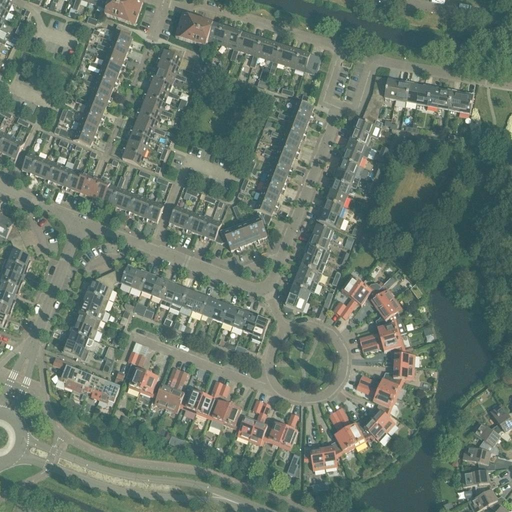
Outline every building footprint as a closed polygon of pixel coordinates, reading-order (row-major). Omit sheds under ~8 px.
[(13,5),(2,0),(0,0),(0,9),(8,14),(13,5)] [(107,11),(108,11),(111,0),(100,0),(98,8),(107,11)] [(105,17),(135,28),(143,5),(130,0),(111,0),(108,11),(107,11),(105,17)] [(8,14),(0,9),(0,20),(4,23),(8,14)] [(213,26),(198,21),(195,20),(183,16),(176,39),(206,49),(208,43),(207,43),(213,26)] [(207,43),(208,43),(217,46),(222,29),(213,26),(207,43)] [(130,39),(132,33),(118,27),(115,34),(111,43),(132,51),(134,47),(131,46),(133,40),(130,39)] [(222,29),(217,46),(226,49),(232,32),(222,29)] [(232,32),(226,49),(234,51),(236,52),(242,35),(232,32)] [(237,58),(239,53),(246,55),(252,38),(242,35),(236,52),(234,51),(232,57),(237,58)] [(252,38),(246,55),(254,58),(256,58),(261,41),(252,38)] [(257,65),(258,59),(266,61),(271,44),(261,41),(256,58),(254,58),(252,63),(257,65)] [(107,54),(108,52),(126,59),(128,54),(131,55),(132,51),(111,43),(109,50),(104,48),(102,52),(107,54)] [(271,44),(266,61),(273,64),(276,65),(281,48),(271,44)] [(185,53),(170,47),(168,54),(165,53),(163,58),(160,57),(158,61),(179,69),(183,60),(185,53)] [(273,64),(271,69),(276,71),(278,65),(285,68),(291,51),(281,48),(276,65),(273,64)] [(295,71),(301,54),(291,51),(285,68),(295,71)] [(104,61),(125,69),(127,65),(124,64),(126,59),(108,52),(107,54),(104,61)] [(301,54),(295,71),(305,74),(310,57),(301,54)] [(316,78),(321,60),(310,57),(305,74),(316,78)] [(125,69),(104,61),(102,68),(97,66),(95,70),(100,72),(101,70),(119,77),(121,72),(124,73),(125,69)] [(179,69),(158,61),(157,65),(160,66),(158,71),(176,78),(175,80),(185,84),(187,80),(176,76),(179,69)] [(98,79),(118,87),(120,83),(117,82),(119,77),(101,70),(100,72),(98,79)] [(151,79),(172,87),(175,80),(176,78),(158,71),(156,76),(153,75),(151,79)] [(388,80),(376,78),(375,84),(387,86),(388,80)] [(118,87),(98,79),(95,86),(90,84),(88,88),(93,90),(94,88),(112,95),(114,90),(117,91),(118,87)] [(172,87),(151,79),(150,83),(153,84),(151,89),(169,96),(168,98),(173,100),(175,96),(169,94),(172,87)] [(387,86),(386,92),(385,98),(385,100),(396,102),(399,85),(396,84),(396,82),(388,80),(387,86)] [(399,85),(396,102),(406,104),(410,84),(402,83),(402,85),(399,85)] [(386,92),(387,86),(375,84),(374,90),(386,92)] [(417,106),(420,89),(417,88),(418,86),(410,84),(406,104),(417,106)] [(420,89),(417,106),(427,108),(431,88),(423,87),(423,89),(420,89)] [(91,97),(111,105),(113,101),(110,100),(112,95),(94,88),(93,90),(91,97)] [(431,88),(427,108),(438,110),(441,93),(438,92),(439,90),(431,88)] [(144,97),(165,105),(168,98),(169,96),(151,89),(149,94),(146,93),(144,97)] [(386,92),(374,90),(373,96),(385,98),(386,92)] [(441,93),(438,110),(449,112),(452,92),(444,91),(444,93),(441,93)] [(452,92),(449,112),(459,114),(462,97),(460,96),(460,94),(452,92)] [(474,96),(466,95),(465,97),(462,97),(459,114),(470,116),(474,96)] [(384,102),(385,100),(385,98),(373,96),(371,100),(383,105),(384,102)] [(111,105),(91,97),(88,104),(83,102),(81,106),(86,108),(87,106),(105,113),(107,108),(110,109),(111,105)] [(166,118),(168,114),(162,112),(165,105),(144,97),(144,99),(143,101),(144,101),(146,102),(144,107),(162,114),(161,116),(166,118)] [(368,106),(381,111),(383,105),(371,100),(368,106)] [(314,110),(296,103),(293,112),(313,120),(315,117),(312,115),(314,110)] [(84,115),(104,123),(106,119),(103,118),(105,113),(87,106),(86,108),(84,115)] [(366,112),(378,116),(381,111),(368,106),(366,112)] [(137,115),(158,123),(161,116),(162,114),(144,107),(142,112),(139,111),(137,115)] [(283,121),(288,123),(289,121),(307,128),(309,123),(312,124),(313,120),(293,112),(290,119),(285,117),(283,121)] [(364,117),(376,122),(378,116),(366,112),(364,117)] [(104,123),(84,115),(80,124),(98,131),(100,126),(103,127),(104,123)] [(158,123),(137,115),(136,119),(139,120),(137,125),(155,132),(154,134),(159,136),(161,132),(155,130),(158,123)] [(355,129),(354,132),(371,139),(378,141),(382,130),(374,127),(376,122),(364,117),(361,123),(356,120),(353,128),(355,129)] [(286,130),(306,138),(308,134),(305,133),(307,128),(289,121),(288,123),(286,130)] [(77,133),(97,141),(99,137),(96,136),(98,131),(80,124),(77,133)] [(130,133),(151,141),(154,134),(155,132),(137,125),(135,130),(132,129),(130,133)] [(276,139),(281,141),(282,139),(300,146),(302,141),(305,142),(306,138),(286,130),(283,137),(278,135),(276,139)] [(348,141),(367,149),(371,139),(354,132),(353,135),(351,134),(348,141)] [(73,142),(91,149),(93,144),(96,145),(97,141),(77,133),(73,142)] [(151,141),(130,133),(129,137),(132,138),(130,143),(148,150),(151,141)] [(7,136),(0,150),(0,157),(1,158),(3,155),(7,158),(16,141),(7,136)] [(279,149),(299,156),(301,152),(298,151),(300,146),(282,139),(281,141),(279,149)] [(15,165),(25,145),(16,141),(7,158),(12,160),(11,163),(15,165)] [(346,152),(363,159),(367,160),(371,150),(367,149),(348,141),(345,148),(348,149),(346,152)] [(148,150),(130,143),(128,148),(125,147),(123,151),(144,159),(148,150)] [(157,154),(162,156),(166,157),(170,148),(161,144),(157,154)] [(269,157),(274,159),(275,157),(293,164),(295,159),(298,160),(299,156),(279,149),(276,155),(271,153),(269,157)] [(140,168),(144,160),(144,159),(123,151),(122,155),(125,156),(123,161),(140,168)] [(359,169),(363,159),(346,152),(345,155),(343,154),(340,161),(359,169)] [(29,155),(22,173),(27,175),(26,178),(30,179),(38,158),(29,155)] [(272,166),(292,174),(294,170),(291,169),(293,164),(275,157),(274,159),(272,166)] [(40,180),(47,162),(38,158),(30,179),(34,181),(35,178),(40,180)] [(364,171),(359,169),(340,161),(338,169),(340,169),(339,172),(360,181),(364,171)] [(47,162),(40,180),(45,182),(44,184),(48,186),(56,165),(47,162)] [(58,187),(65,169),(56,165),(48,186),(52,188),(53,185),(58,187)] [(74,166),(72,171),(65,169),(58,187),(63,189),(62,191),(66,193),(74,172),(76,173),(78,168),(74,166)] [(292,174),(272,166),(268,175),(286,182),(288,177),(291,178),(292,174)] [(74,172),(66,193),(70,195),(71,192),(76,194),(83,176),(76,173),(74,172)] [(332,182),(351,189),(356,191),(360,181),(339,172),(338,175),(335,174),(332,182)] [(87,177),(83,176),(76,194),(90,199),(103,204),(110,186),(106,185),(107,180),(102,178),(100,182),(96,181),(93,179),(94,175),(89,173),(87,177)] [(265,184),(285,192),(287,188),(284,187),(286,182),(268,175),(265,184)] [(163,192),(165,187),(167,188),(169,184),(164,182),(162,186),(160,191),(163,192)] [(332,190),(331,192),(347,199),(348,198),(353,200),(356,191),(351,189),(332,182),(330,189),(332,190)] [(119,184),(117,189),(110,186),(103,204),(108,206),(107,209),(111,211),(119,190),(121,191),(123,185),(119,184)] [(285,192),(265,184),(261,193),(279,200),(281,195),(284,196),(285,192)] [(370,184),(367,193),(372,195),(373,194),(376,187),(376,186),(370,184)] [(121,211),(128,193),(121,191),(119,190),(111,211),(115,212),(116,209),(121,211)] [(325,202),(344,209),(347,199),(331,192),(330,195),(327,194),(325,202)] [(128,193),(121,211),(126,213),(125,216),(129,217),(137,197),(128,193)] [(258,202),(278,210),(280,206),(277,205),(279,200),(261,193),(258,202)] [(366,195),(362,204),(368,206),(372,197),(366,195)] [(139,218),(146,200),(137,197),(129,217),(133,219),(134,216),(139,218)] [(143,223),(144,223),(147,224),(155,204),(146,200),(139,218),(144,220),(144,221),(143,223)] [(252,212),(255,220),(262,218),(266,228),(268,227),(274,213),(277,214),(278,210),(258,202),(254,211),(252,212)] [(323,213),(340,219),(344,209),(325,202),(322,209),(324,210),(323,213)] [(157,225),(164,207),(155,204),(147,224),(151,226),(152,223),(157,225)] [(176,208),(168,228),(173,230),(174,227),(179,229),(186,211),(176,208)] [(186,235),(194,215),(186,211),(179,229),(184,231),(183,234),(186,235)] [(320,214),(317,222),(340,231),(344,221),(340,219),(323,213),(322,215),(320,214)] [(194,215),(186,235),(191,237),(192,234),(197,236),(204,218),(194,215)] [(204,242),(212,222),(204,218),(197,236),(202,238),(201,241),(204,242)] [(0,228),(0,237),(11,242),(21,238),(19,233),(16,225),(14,225),(16,222),(8,219),(7,221),(4,219),(0,228)] [(264,229),(261,221),(252,225),(260,246),(264,245),(262,241),(268,239),(264,229)] [(225,244),(221,234),(219,233),(222,226),(212,222),(204,242),(209,244),(210,241),(221,246),(225,244)] [(260,246),(252,225),(243,228),(250,246),(254,244),(256,248),(260,246)] [(334,233),(315,226),(312,234),(314,235),(313,237),(330,244),(334,233)] [(234,232),(242,253),(246,251),(244,248),(250,246),(243,228),(234,232)] [(227,243),(231,253),(236,251),(238,255),(242,253),(234,232),(224,236),(227,243)] [(330,244),(313,237),(312,240),(310,239),(307,247),(326,254),(330,244)] [(11,242),(13,248),(24,244),(21,238),(11,242)] [(29,255),(26,249),(24,244),(13,248),(14,251),(14,252),(10,262),(29,270),(31,264),(32,262),(29,261),(30,258),(28,257),(29,255)] [(330,255),(326,254),(307,247),(304,254),(307,255),(306,258),(326,265),(330,255)] [(299,267),(322,276),(326,265),(306,258),(304,260),(302,259),(299,267)] [(29,270),(10,262),(6,261),(2,271),(23,279),(24,276),(26,277),(29,270)] [(125,268),(117,272),(111,275),(116,285),(118,284),(132,289),(138,273),(135,272),(136,270),(128,267),(127,269),(125,268)] [(322,276),(299,267),(296,274),(299,275),(298,278),(318,286),(322,276)] [(23,279),(2,271),(0,276),(0,281),(21,290),(24,282),(21,282),(23,279)] [(141,274),(138,273),(132,289),(142,293),(144,288),(149,275),(144,273),(142,272),(141,274)] [(114,287),(116,285),(111,275),(106,277),(111,288),(114,287)] [(152,297),(158,281),(155,280),(156,277),(149,275),(144,288),(142,293),(144,294),(152,297)] [(106,277),(101,279),(95,282),(94,284),(92,283),(91,287),(88,286),(86,293),(109,303),(115,288),(114,287),(111,288),(106,277)] [(353,277),(341,294),(351,301),(363,284),(353,277)] [(310,294),(314,296),(318,286),(298,278),(297,280),(294,280),(292,287),(310,294)] [(162,301),(169,282),(162,280),(161,282),(158,281),(152,297),(162,301)] [(335,292),(336,288),(339,282),(334,280),(332,286),(331,288),(325,285),(322,287),(335,292)] [(0,293),(15,299),(16,296),(18,297),(21,290),(0,281),(0,293)] [(170,310),(172,305),(178,289),(176,287),(176,285),(169,282),(162,301),(160,306),(170,310)] [(362,308),(365,303),(373,291),(377,294),(381,289),(378,287),(377,286),(370,286),(369,288),(363,284),(351,301),(346,308),(340,317),(346,322),(356,307),(354,306),(355,304),(362,308)] [(370,307),(372,305),(378,313),(395,301),(388,291),(384,286),(381,289),(377,294),(373,291),(365,303),(370,307)] [(414,287),(411,290),(414,296),(418,293),(419,292),(416,286),(414,287)] [(178,289),(172,305),(182,309),(189,290),(182,287),(181,290),(178,289)] [(290,298),(307,304),(310,294),(292,287),(289,294),(291,295),(290,298)] [(189,290),(182,309),(192,313),(199,296),(196,295),(197,293),(189,290)] [(15,299),(0,293),(0,304),(13,310),(16,303),(14,302),(15,299)] [(84,304),(105,312),(109,303),(86,293),(83,300),(85,301),(84,304)] [(199,296),(192,313),(202,317),(210,298),(202,295),(201,298),(199,296)] [(211,326),(213,321),(219,304),(216,303),(217,301),(210,298),(202,317),(208,319),(206,324),(211,326)] [(293,311),(302,315),(307,304),(290,298),(289,301),(287,300),(284,307),(286,308),(293,311)] [(400,319),(398,314),(402,311),(395,301),(378,313),(382,318),(376,322),(378,330),(383,329),(397,324),(396,321),(400,319)] [(219,304),(213,321),(223,325),(230,306),(223,303),(222,305),(219,304)] [(0,316),(7,319),(8,316),(10,317),(13,310),(0,304),(0,316)] [(78,313),(101,322),(102,323),(106,313),(105,312),(84,304),(83,307),(81,306),(78,313)] [(334,313),(340,317),(346,308),(340,304),(334,313)] [(126,305),(125,308),(126,310),(131,313),(134,314),(135,310),(126,305)] [(136,309),(134,314),(135,314),(140,316),(144,318),(147,309),(137,305),(136,309)] [(230,306),(223,325),(233,329),(239,312),(236,311),(237,309),(230,306)] [(315,320),(323,322),(327,312),(319,309),(315,320)] [(243,333),(250,314),(243,311),(242,313),(239,312),(233,329),(243,333)] [(76,324),(97,332),(101,322),(78,313),(75,320),(77,321),(76,324)] [(250,314),(243,333),(253,337),(259,320),(257,319),(257,317),(250,314)] [(0,328),(5,330),(8,323),(6,322),(7,319),(0,316),(0,328)] [(120,326),(126,328),(128,321),(123,319),(120,326)] [(263,341),(271,322),(263,319),(262,321),(259,320),(253,337),(251,340),(262,344),(263,341)] [(359,341),(361,348),(401,337),(400,336),(405,335),(401,319),(400,319),(396,321),(397,324),(383,329),(378,330),(377,330),(379,337),(377,338),(376,336),(359,341)] [(70,333),(93,342),(97,332),(76,324),(75,327),(73,326),(70,333)] [(91,349),(93,342),(70,333),(67,340),(69,341),(68,344),(85,351),(86,347),(91,349)] [(382,347),(384,354),(390,352),(404,348),(401,337),(361,348),(363,355),(380,350),(380,348),(382,347)] [(112,346),(118,348),(120,341),(115,339),(112,346)] [(62,354),(81,361),(85,351),(68,344),(67,347),(65,346),(62,354)] [(415,357),(406,357),(404,348),(390,352),(392,358),(395,358),(394,369),(415,370),(415,357)] [(116,352),(111,350),(107,359),(108,360),(112,362),(116,352)] [(255,361),(258,355),(247,351),(245,357),(255,361)] [(132,354),(128,364),(132,365),(135,367),(139,356),(132,354)] [(140,372),(144,364),(146,359),(145,359),(144,358),(139,356),(135,367),(132,365),(126,380),(131,382),(128,389),(140,394),(144,385),(147,375),(144,374),(140,372)] [(66,385),(65,389),(73,392),(80,373),(67,368),(68,365),(56,361),(53,367),(65,372),(61,383),(66,385)] [(391,378),(388,383),(402,389),(405,381),(414,382),(415,370),(394,369),(394,378),(391,378)] [(174,370),(170,380),(177,383),(181,373),(174,370)] [(80,373),(73,392),(81,395),(82,392),(88,394),(94,378),(80,373)] [(180,394),(183,386),(187,375),(181,373),(177,383),(173,392),(166,411),(177,415),(180,409),(185,396),(180,394)] [(116,382),(114,386),(107,383),(100,402),(108,405),(109,402),(114,404),(125,377),(119,374),(117,379),(116,382)] [(144,395),(154,399),(157,401),(162,387),(157,385),(159,379),(147,375),(144,385),(140,394),(144,395)] [(94,378),(88,394),(93,396),(91,399),(100,402),(107,383),(94,378)] [(372,382),(362,378),(359,385),(369,389),(372,382)] [(388,383),(383,381),(378,393),(397,401),(402,389),(388,383)] [(215,402),(217,403),(219,397),(223,386),(217,384),(210,400),(204,397),(196,416),(208,421),(215,402)] [(378,393),(369,389),(359,385),(357,391),(373,398),(374,396),(376,397),(373,404),(379,406),(392,412),(390,416),(396,419),(399,414),(397,409),(394,407),(397,401),(378,393)] [(223,386),(219,397),(226,399),(230,389),(223,386)] [(157,401),(154,406),(166,411),(173,392),(162,387),(157,401)] [(185,396),(180,409),(182,410),(196,416),(204,397),(192,393),(190,398),(185,396)] [(219,403),(212,422),(210,428),(221,432),(223,426),(231,407),(219,403)] [(260,415),(264,405),(257,403),(253,413),(260,415)] [(266,418),(270,408),(264,405),(260,415),(256,424),(249,443),(260,447),(263,442),(268,428),(263,427),(266,418)] [(376,412),(379,414),(372,421),(387,435),(396,426),(389,419),(390,416),(392,412),(379,406),(376,412)] [(237,432),(240,433),(245,419),(240,417),(242,412),(231,407),(223,426),(237,432)] [(501,407),(490,414),(499,426),(491,432),(501,439),(507,444),(510,439),(507,434),(511,430),(511,422),(508,416),(501,407)] [(350,426),(342,411),(335,414),(355,450),(366,444),(356,426),(350,429),(348,427),(350,426)] [(341,434),(334,438),(337,443),(344,456),(355,450),(335,414),(329,418),(338,433),(339,432),(341,434)] [(295,429),(299,419),(292,416),(288,426),(295,429)] [(240,433),(237,438),(249,443),(256,424),(245,419),(240,433)] [(356,426),(366,444),(371,441),(375,447),(378,443),(379,444),(387,435),(372,421),(368,426),(363,422),(356,426)] [(479,424),(472,435),(483,442),(478,452),(491,455),(498,457),(500,451),(495,448),(501,439),(491,432),(479,424)] [(279,448),(287,429),(275,425),(273,430),(268,428),(263,442),(265,443),(279,448)] [(287,429),(279,448),(291,453),(298,434),(287,429)] [(179,441),(176,448),(182,450),(185,443),(179,441)] [(340,458),(344,456),(337,443),(331,446),(332,449),(322,451),(325,471),(338,469),(336,460),(340,458)] [(304,464),(312,464),(313,473),(325,471),(322,451),(312,453),(312,450),(305,449),(304,464)] [(478,465),(479,474),(488,473),(495,472),(494,467),(489,466),(491,455),(478,452),(466,449),(463,461),(478,465)] [(213,452),(211,458),(217,461),(219,455),(213,452)] [(388,457),(384,461),(388,465),(392,462),(388,457)] [(476,492),(476,498),(491,491),(498,488),(495,483),(489,484),(488,473),(479,474),(462,476),(463,489),(479,487),(480,492),(476,492)] [(498,511),(501,509),(506,502),(502,498),(496,501),(491,491),(476,498),(467,502),(471,511),(477,511),(487,507),(493,511),(498,511)]
